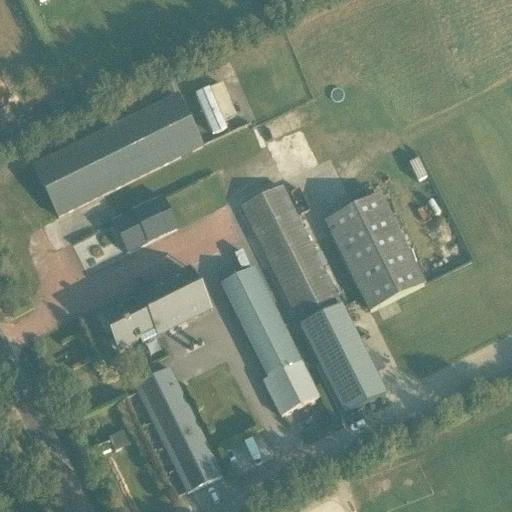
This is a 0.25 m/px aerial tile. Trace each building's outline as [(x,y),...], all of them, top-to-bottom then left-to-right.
[(212,136),(226,130),(221,118),(232,114),(219,84),(194,95),(212,136)] [(33,168),(58,220),(202,149),(177,97),(33,168)] [(281,190),(241,210),(300,328),(340,307),(281,190)] [(424,287),(380,198),(323,226),(368,315),(424,287)] [(123,256),(176,233),(160,199),(108,223),(123,256)] [(87,275),(117,262),(110,246),(116,244),(110,229),(74,244),(87,275)] [(296,358),(252,272),(221,287),(247,340),(256,336),(273,370),(296,358)] [(142,347),(207,315),(186,273),(165,283),(168,287),(104,319),(120,352),(139,343),(142,347)] [(341,311),(300,331),(344,419),(345,419),(385,399),(341,311)] [(318,402),(300,366),(263,384),(281,420),(318,402)] [(135,389),(187,496),(221,479),(169,372),(135,389)] [(326,419),(318,423),(322,430),(330,427),(326,419)] [(115,438),(108,441),(114,455),(121,452),(115,438)]
